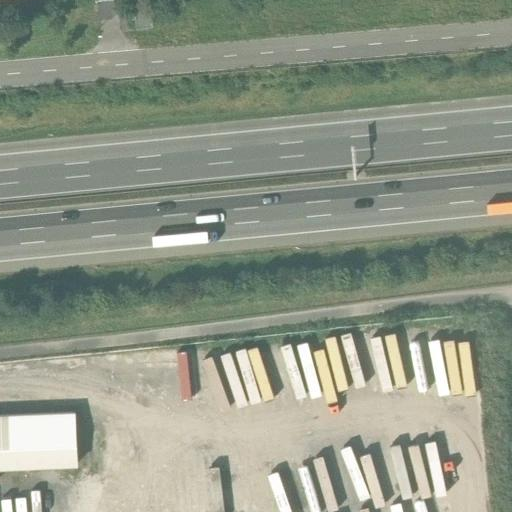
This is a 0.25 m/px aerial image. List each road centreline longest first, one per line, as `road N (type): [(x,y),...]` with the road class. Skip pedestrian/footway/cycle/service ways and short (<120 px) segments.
road 1 (motorway): [(0,245),(511,194)]
road 2 (motorway): [(511,134),(0,183)]
road 3 (unclassified): [(0,78),(511,33)]
